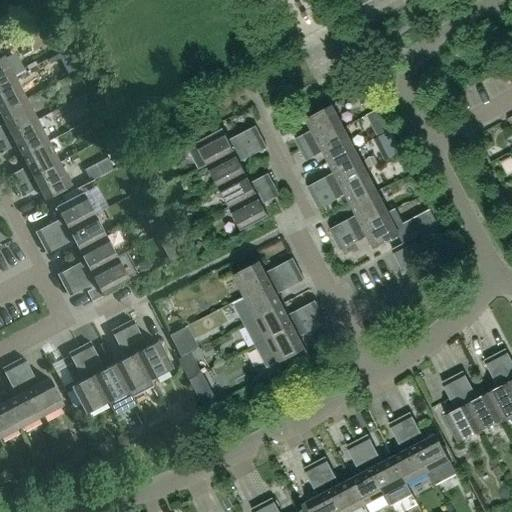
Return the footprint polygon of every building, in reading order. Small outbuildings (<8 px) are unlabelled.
[(347,0),(353,10),(370,0),(347,0)] [(0,84),(14,77),(2,56),(0,57),(0,84)] [(0,112),(25,99),(14,77),(0,84),(0,112)] [(25,99),(0,112),(0,117),(4,124),(0,126),(0,139),(36,120),(25,99)] [(309,131),(293,139),(298,150),(341,127),(330,106),(303,120),(309,131)] [(47,142),(36,120),(0,139),(0,153),(15,145),(21,156),(47,142)] [(227,140),(221,129),(195,142),(206,164),(259,136),(254,126),(227,140)] [(341,127),(298,150),(304,161),(320,152),(326,163),(353,149),(341,127)] [(265,147),(259,136),(206,164),(217,186),(244,172),(238,162),(265,147)] [(26,167),(10,175),(15,186),(59,163),(47,142),(21,156),(26,167)] [(331,174),(305,187),(311,197),(364,170),(353,149),(326,163),(331,174)] [(59,163),(15,186),(21,196),(38,188),(43,199),(70,185),(59,163)] [(149,187),(139,169),(132,173),(138,184),(132,187),(136,194),(149,187)] [(364,170),(311,197),(316,208),(342,195),(348,205),(375,191),(364,170)] [(244,172),(217,186),(229,208),(272,185),(266,174),(249,183),(244,172)] [(278,195),(272,185),(229,208),(240,229),(266,215),(260,204),(278,195)] [(375,191),(348,205),(354,216),(327,229),(334,241),(387,213),(375,191)] [(61,218),(35,232),(40,242),(93,214),(82,193),(55,207),(61,218)] [(387,213),(334,241),(339,251),(366,236),(372,248),(398,234),(387,213)] [(105,236),(93,214),(40,242),(46,253),(72,239),(78,250),(105,236)] [(105,236),(78,250),(84,261),(57,275),(62,285),(116,257),(105,236)] [(423,261),(412,238),(401,244),(413,266),(423,261)] [(413,266),(401,244),(390,249),(402,272),(413,266)] [(127,279),(116,257),(62,285),(68,296),(95,282),(101,293),(127,279)] [(258,261),(232,275),(243,297),(297,269),(291,258),(264,273),(258,261)] [(297,269),(243,297),(254,318),(280,305),(275,294),(302,280),(297,269)] [(30,290),(21,294),(29,310),(37,306),(30,290)] [(286,316),(280,305),(254,318),(265,340),(319,312),(313,301),(286,316)] [(319,312),(265,340),(276,362),(303,348),(297,337),(324,322),(319,312)] [(132,320),(121,325),(149,378),(171,367),(157,341),(146,346),(132,320)] [(149,378),(121,325),(111,331),(124,358),(114,363),(128,390),(149,378)] [(104,369),(89,342),(78,348),(106,401),(128,390),(114,363),(104,369)] [(106,401),(78,348),(68,353),(82,380),(71,386),(85,412),(106,401)] [(493,354),(511,389),(511,364),(504,349),(493,354)] [(511,412),(511,389),(493,354),(483,360),(497,387),(486,393),(500,419),(511,412)] [(23,357),(13,363),(41,416),(62,405),(49,378),(37,384),(23,357)] [(41,416),(13,363),(2,368),(16,396),(5,402),(19,427),(41,416)] [(476,398),(461,371),(450,377),(478,430),(500,419),(486,393),(476,398)] [(478,430),(450,377),(440,382),(455,410),(443,416),(457,442),(478,430)] [(0,437),(19,427),(5,402),(0,404),(0,437)] [(408,413),(398,418),(426,471),(448,460),(434,433),(422,440),(408,413)] [(398,418),(387,424),(401,451),(391,456),(405,482),(426,471),(398,418)] [(380,462),(366,435),(355,440),(383,494),(405,482),(391,456),(380,462)] [(383,494),(355,440),(345,446),(359,473),(348,479),(362,505),(383,494)] [(323,457),(312,463),(337,511),(348,511),(362,505),(348,479),(338,484),(323,457)] [(337,511),(312,463),(302,468),(316,495),(305,501),(310,511),(337,511)] [(278,511),(271,498),(261,503),(265,511),(278,511)] [(265,511),(261,503),(249,509),(250,511),(265,511)]
